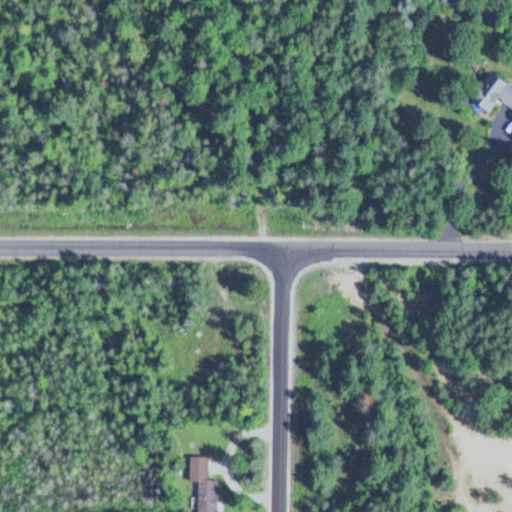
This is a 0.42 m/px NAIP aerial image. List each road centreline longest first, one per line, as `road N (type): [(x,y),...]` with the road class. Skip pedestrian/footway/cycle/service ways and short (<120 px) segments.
road 1 (residential): [(511,252),(0,249)]
road 2 (residential): [(278,511),(283,249)]
